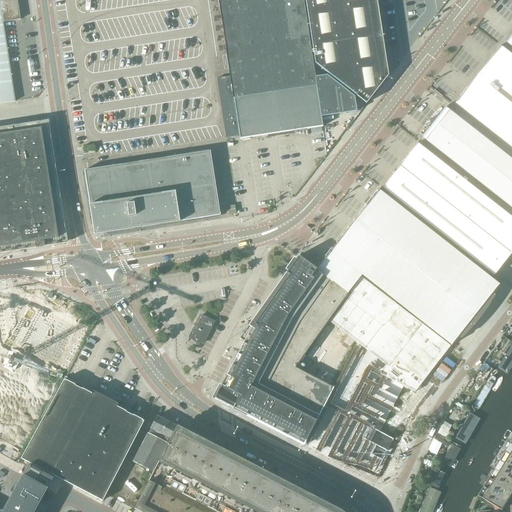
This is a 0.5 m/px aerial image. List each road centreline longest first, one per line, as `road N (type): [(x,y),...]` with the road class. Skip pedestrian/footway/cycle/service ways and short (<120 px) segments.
road 1 (secondary): [(373,510),(178,396),(86,265)]
road 2 (secondary): [(252,237),(282,227),(310,203),(469,0)]
road 3 (residential): [(373,510),(387,501),(456,383),(511,312)]
road 4 (secondary): [(86,265),(252,237)]
road 5 (secondary): [(86,265),(59,104)]
road 6 (unknown): [(0,211),(54,197),(49,148),(0,155)]
road 7 (residential): [(208,372),(257,272),(252,237)]
